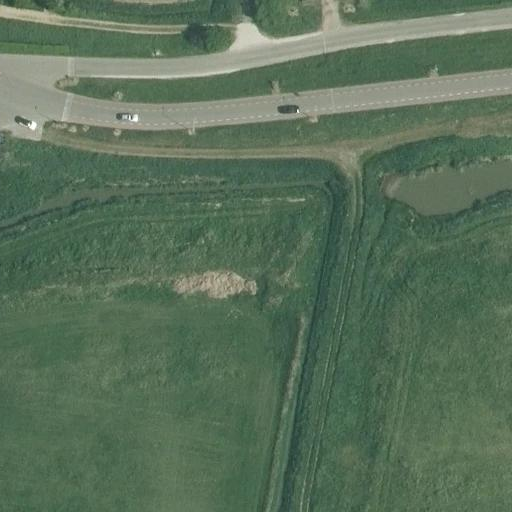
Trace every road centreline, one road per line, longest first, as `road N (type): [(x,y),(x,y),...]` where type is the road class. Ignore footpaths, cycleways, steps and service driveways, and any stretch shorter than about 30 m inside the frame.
road 1 (track): [(0,116),(73,146),(309,154),(357,165),(511,116)]
road 2 (unclassified): [(1,87),(62,67),(199,65),(511,16)]
road 3 (tertiary): [(1,87),(70,109),(154,117),(511,82)]
road 4 (track): [(357,165),(355,224),(304,511)]
